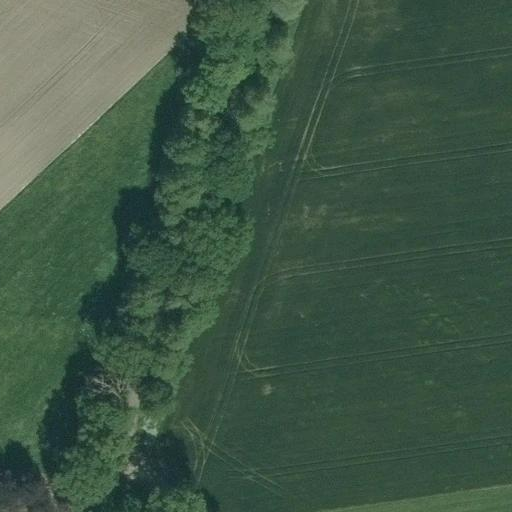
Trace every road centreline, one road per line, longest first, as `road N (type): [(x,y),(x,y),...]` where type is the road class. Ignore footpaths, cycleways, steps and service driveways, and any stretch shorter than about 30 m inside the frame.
road 1 (residential): [(266,0),(121,457),(196,511)]
road 2 (unknown): [(121,457),(0,482)]
